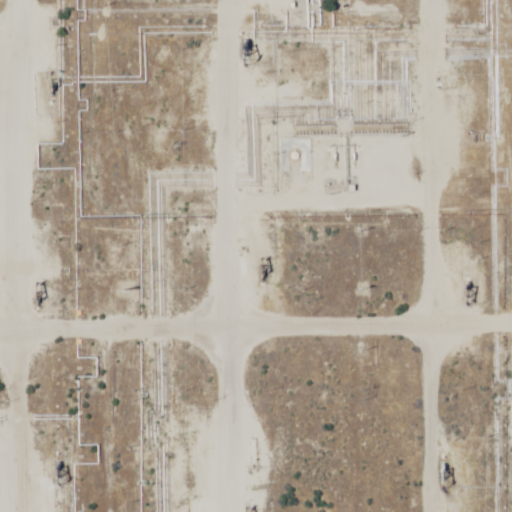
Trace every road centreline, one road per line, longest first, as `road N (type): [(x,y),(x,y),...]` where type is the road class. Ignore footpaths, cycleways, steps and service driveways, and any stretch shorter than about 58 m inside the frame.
road 1 (track): [(511,364),(0,374)]
road 2 (track): [(229,0),(231,511)]
road 3 (track): [(392,511),(391,0)]
